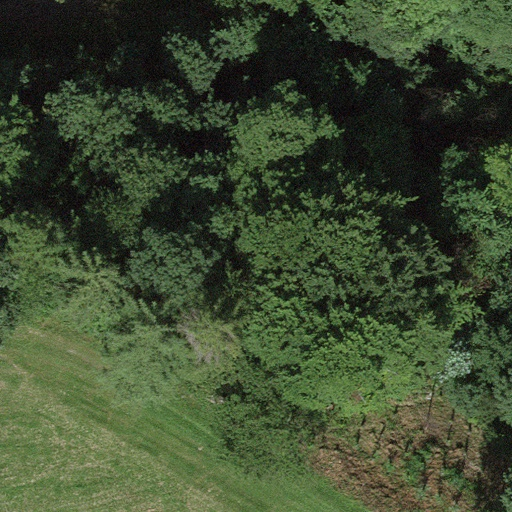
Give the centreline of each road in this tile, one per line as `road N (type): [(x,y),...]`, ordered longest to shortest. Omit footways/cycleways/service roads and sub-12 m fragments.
road 1 (track): [(0,321),(89,345),(343,511)]
road 2 (track): [(289,35),(0,23)]
